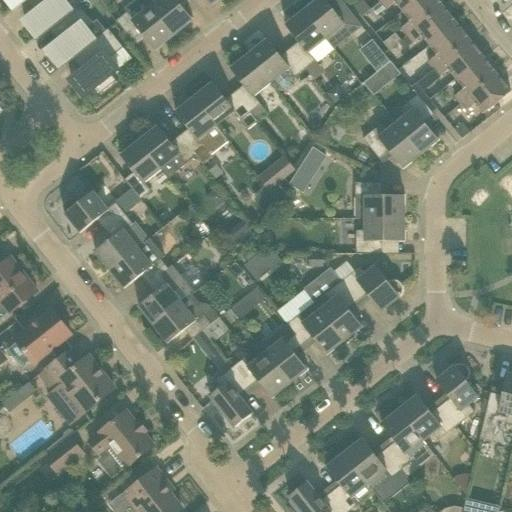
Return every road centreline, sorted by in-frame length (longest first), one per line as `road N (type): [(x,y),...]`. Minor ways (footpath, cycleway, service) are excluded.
road 1 (residential): [(223,492),(204,468),(201,436),(16,201),(82,147)]
road 2 (residential): [(223,492),(436,324)]
road 3 (residential): [(436,324),(437,194),(450,169),(511,118)]
road 4 (residential): [(82,147),(266,0)]
road 5 (residential): [(82,147),(0,42)]
